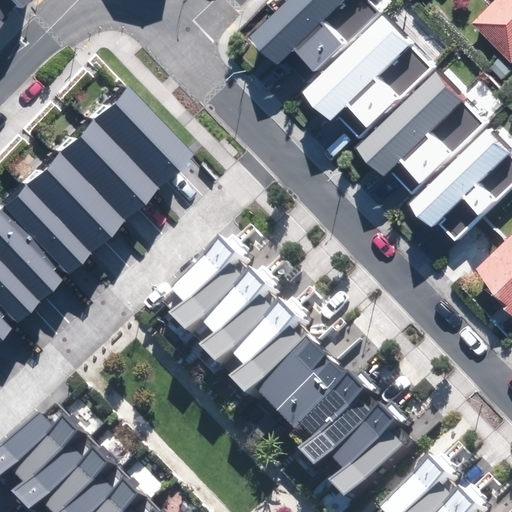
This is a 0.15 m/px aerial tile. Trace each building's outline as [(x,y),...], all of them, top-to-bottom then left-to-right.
[(0,0),(0,4),(11,16),(27,0),(0,0)] [(367,0),(290,0),(257,33),(251,38),(276,65),(282,59),(305,82),(379,12),(367,0)] [(511,0),(499,0),(477,22),(511,58),(511,0)] [(0,4),(0,26),(11,16),(0,4)] [(381,16),(307,86),(302,92),(327,118),(333,113),(358,138),(432,68),(381,16)] [(436,73),(362,144),(356,150),(382,176),(388,170),(411,194),(485,123),(436,73)] [(75,122),(139,190),(175,157),(110,89),(75,122)] [(139,190),(75,122),(41,153),(106,222),(139,190)] [(511,153),(485,125),(411,196),(405,202),(431,228),(437,223),(456,242),(511,188),(511,153)] [(68,257),(106,222),(41,153),(4,188),(68,257)] [(68,257),(4,188),(0,191),(0,238),(41,282),(68,257)] [(330,479),(345,497),(411,440),(228,233),(168,285),(180,299),(169,308),(187,329),(197,320),(209,333),(197,343),(215,363),(229,350),(240,363),(229,373),(246,392),(257,382),(296,427),(288,434),(314,465),(328,453),(342,469),(330,479)] [(0,282),(19,303),(41,282),(0,238),(0,282)] [(511,240),(484,267),(511,295),(511,240)] [(0,320),(19,303),(0,282),(0,320)] [(158,511),(54,396),(0,443),(0,476),(7,470),(21,486),(15,492),(31,509),(40,500),(51,511),(158,511)] [(486,511),(433,451),(374,501),(383,511),(486,511)]
